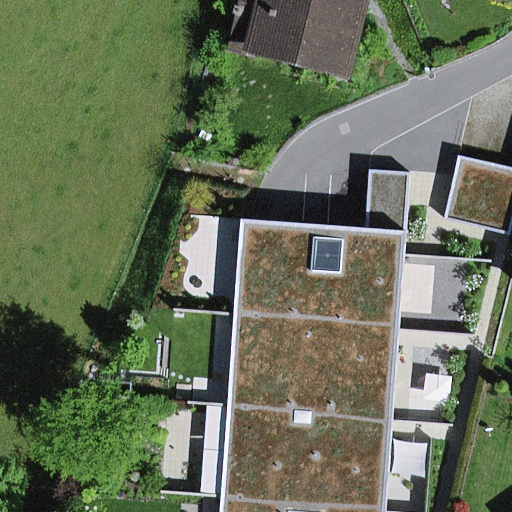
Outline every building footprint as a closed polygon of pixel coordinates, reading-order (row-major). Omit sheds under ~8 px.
[(261,26),(254,50),(345,73),(363,1),(357,0),(246,0),(241,21),(261,26)] [(235,45),(254,50),(261,26),(241,21),(235,45)] [(491,170),(459,162),(445,220),(477,228),(491,170)] [(477,228),(510,236),(511,226),(511,174),(491,170),(477,228)] [(266,222),(259,317),(399,327),(406,232),(311,225),(266,222)] [(259,317),(253,408),(393,419),(399,327),(259,317)] [(253,408),(246,499),(386,510),(393,419),(253,408)] [(246,499),(244,511),(385,511),(386,510),(246,499)]
